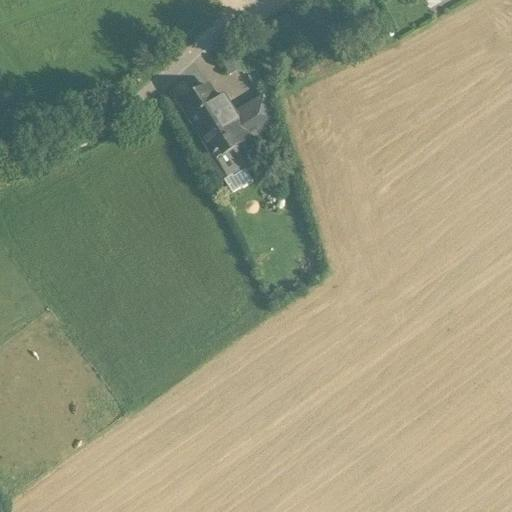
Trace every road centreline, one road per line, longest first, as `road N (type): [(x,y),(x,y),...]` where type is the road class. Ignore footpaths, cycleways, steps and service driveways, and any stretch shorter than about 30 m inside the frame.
road 1 (track): [(0,180),(155,85)]
road 2 (residential): [(274,0),(155,85)]
